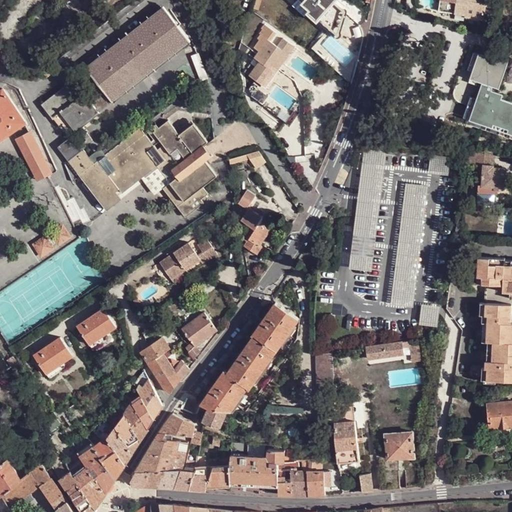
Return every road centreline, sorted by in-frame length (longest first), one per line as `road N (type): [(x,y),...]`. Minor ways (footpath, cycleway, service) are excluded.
road 1 (residential): [(119,490),(309,503),(511,483)]
road 2 (unclassified): [(170,409),(296,241),(325,185)]
road 3 (unclassified): [(338,153),(383,0)]
road 4 (residential): [(170,409),(137,354),(131,312),(116,285)]
